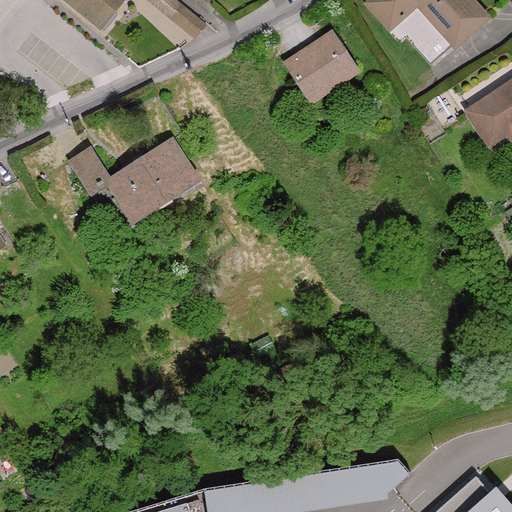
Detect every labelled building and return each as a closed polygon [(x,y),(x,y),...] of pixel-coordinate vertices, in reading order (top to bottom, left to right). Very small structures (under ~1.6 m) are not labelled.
[(67,0),(88,16),(100,0),(114,11),(122,0),(67,0)] [(100,0),(88,16),(101,26),(103,26),(114,11),(100,0)] [(430,16),(442,31),(419,51),(436,70),(488,24),(466,0),(384,0),(376,8),(394,29),(397,26),(409,16),(428,0),(436,10),(430,16)] [(181,7),(180,7),(171,18),(195,37),(204,25),(181,7)] [(354,66),(328,30),(286,60),(312,96),(354,66)] [(511,91),(474,117),(494,146),(510,136),(511,138),(511,91)] [(114,180),(110,183),(136,222),(194,186),(168,146),(114,180)] [(97,191),(110,183),(114,180),(94,149),(77,159),(97,191)] [(271,205),(263,193),(245,205),(253,217),(271,205)] [(308,348),(276,367),(287,385),(301,376),(312,392),(329,383),(308,348)] [(398,461),(204,491),(208,511),(305,511),(390,499),(389,492),(411,474),(398,461)] [(504,511),(475,479),(437,511),(504,511)]
